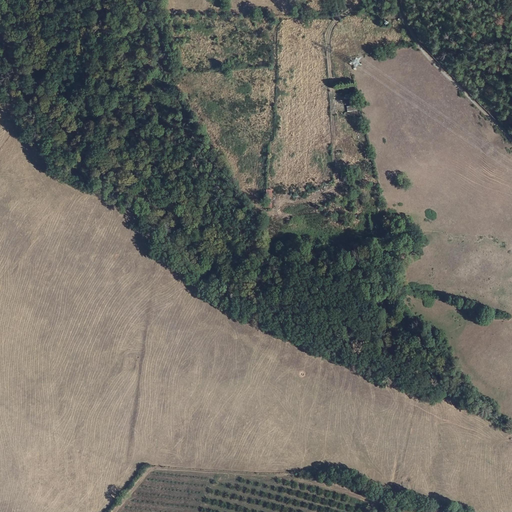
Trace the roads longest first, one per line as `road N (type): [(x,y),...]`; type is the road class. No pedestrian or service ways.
road 1 (track): [(278,211),(280,200),(328,192),(336,183),(327,39),(359,0)]
road 2 (track): [(492,124),(421,51),(395,0)]
road 3 (track): [(511,19),(504,12),(492,124)]
